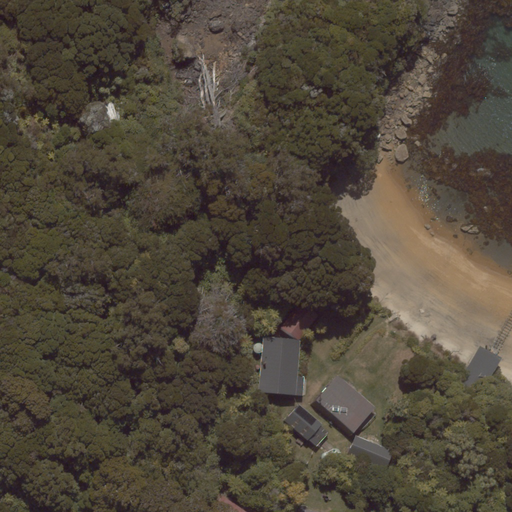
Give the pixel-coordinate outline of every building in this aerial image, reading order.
[(172,66),(158,67),(163,111),(190,108),(185,64),(172,66)] [(264,337),(260,391),(296,394),(300,339),(264,337)] [(339,374),(316,401),(354,433),(377,407),(339,374)] [(330,432),(299,406),(286,421),(317,448),(330,432)] [(394,452),(355,435),(345,458),(384,474),(394,452)] [(248,511),(221,495),(210,511),(248,511)]
